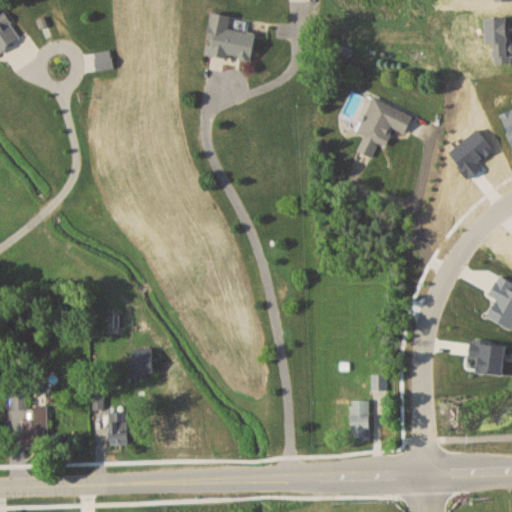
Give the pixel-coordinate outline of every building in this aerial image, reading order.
[(0,51),(0,49),(21,39),(6,10),(0,13),(0,51),(0,52),(0,51)] [(206,53),(253,60),(257,33),(230,29),(232,15),(212,12),(206,53)] [(358,132),(387,144),(394,126),(407,132),(414,114),(373,97),(358,132)] [(155,374),(155,347),(134,347),(134,374),(155,374)] [(386,374),(372,374),(372,390),(386,390),(386,374)] [(49,405),(28,406),(28,383),(11,383),(11,432),(25,432),(25,446),(49,446),(49,405)] [(371,438),(371,399),(352,399),(352,438),(371,438)] [(111,411),(111,442),(129,442),(129,411),(111,411)]
